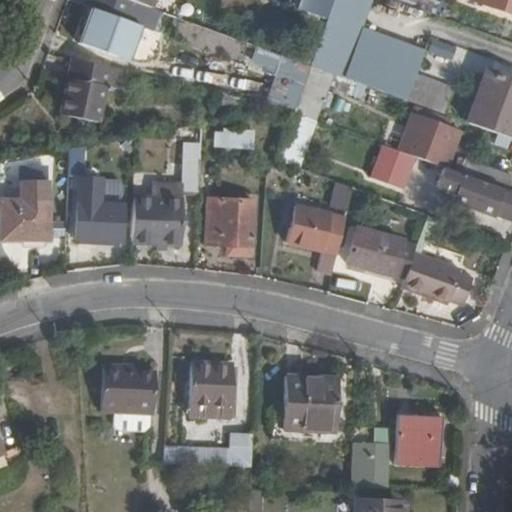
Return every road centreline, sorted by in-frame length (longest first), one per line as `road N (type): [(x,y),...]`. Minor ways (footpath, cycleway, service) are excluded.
road 1 (residential): [(498,370),(216,296),(77,298),(0,321)]
road 2 (residential): [(488,511),(498,370)]
